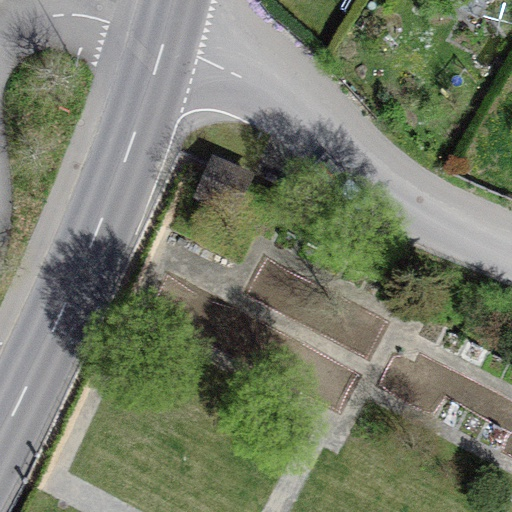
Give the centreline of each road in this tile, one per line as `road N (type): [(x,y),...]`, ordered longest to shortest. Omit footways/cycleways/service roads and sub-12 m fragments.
road 1 (primary): [(162,45),(119,174),(0,437)]
road 2 (residential): [(162,45),(270,99),(378,188),(511,255)]
